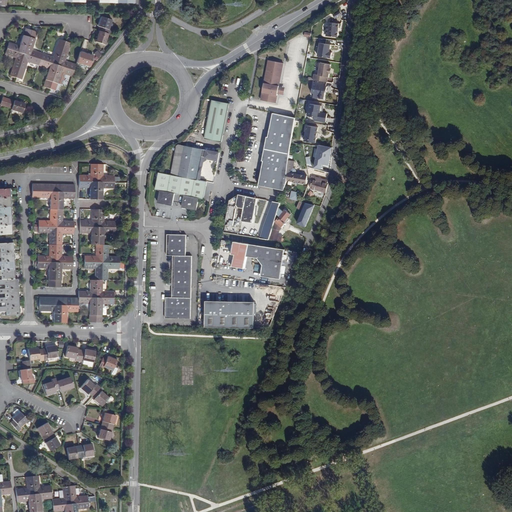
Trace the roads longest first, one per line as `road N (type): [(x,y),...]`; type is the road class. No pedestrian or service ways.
road 1 (unclassified): [(352,0),(331,186),(306,255)]
road 2 (unclassified): [(239,86),(216,231),(162,226)]
road 3 (residential): [(131,329),(132,511)]
road 4 (residential): [(109,204),(75,203),(72,293),(27,292)]
road 5 (tertiary): [(217,65),(323,0)]
